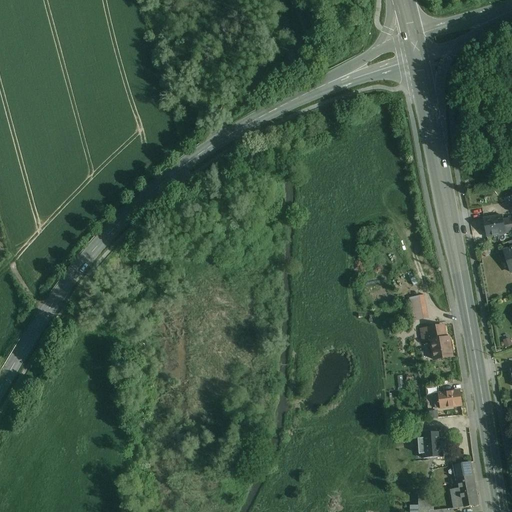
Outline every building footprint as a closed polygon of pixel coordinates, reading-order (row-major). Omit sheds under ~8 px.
[(502,216),(485,219),(488,237),(511,232),(511,218),(503,220),(502,216)] [(412,298),(418,321),(431,318),(425,294),(412,298)] [(431,340),(446,338),(444,326),(422,330),(424,342),(431,340)] [(434,360),(453,357),(450,337),(446,338),(431,340),(434,360)] [(504,346),(511,345),(511,338),(503,339),(504,346)] [(433,387),(434,395),(446,393),(444,385),(433,387)] [(446,393),(434,395),(436,409),(462,405),(460,391),(446,393)] [(442,446),(441,433),(421,435),(422,447),(442,446)] [(443,459),(442,446),(422,447),(423,460),(443,459)] [(455,509),(479,505),(471,463),(455,466),(459,489),(452,490),(455,509)] [(451,511),(452,509),(430,511),(430,493),(419,494),(419,511),(451,511)]
